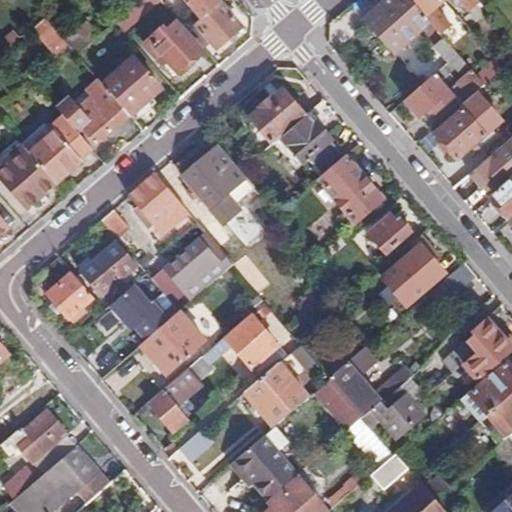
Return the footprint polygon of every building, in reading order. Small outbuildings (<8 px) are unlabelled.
[(124,33),(160,1),(159,0),(142,0),(116,24),(124,33)] [(220,4),(216,0),(186,0),(203,19),(220,4)] [(431,24),(410,0),(387,0),(366,19),(396,54),(423,30),(431,24)] [(436,9),(444,1),(443,0),(410,0),(431,24),(439,34),(449,25),(436,9)] [(203,19),(196,25),(217,48),(241,28),(220,4),(203,19)] [(53,17),(46,22),(57,34),(63,28),(53,17)] [(46,22),(44,20),(31,32),(53,56),(66,45),(66,44),(57,34),(46,22)] [(178,23),(153,45),(179,72),(203,51),(178,23)] [(432,40),(439,34),(431,24),(423,30),(432,40)] [(77,57),(100,37),(88,25),(66,44),(66,45),(77,57)] [(449,61),(457,54),(439,34),(432,40),(449,61)] [(501,69),(511,59),(511,42),(511,43),(493,59),(501,69)] [(469,97),(474,93),(484,85),(475,75),(457,54),(449,61),(447,63),(453,70),(462,80),(457,84),(469,97)] [(102,86),(130,118),(162,90),(134,58),(102,86)] [(475,75),(484,85),(501,69),(493,59),(475,75)] [(447,63),(431,77),(438,83),(453,70),(447,63)] [(435,111),(451,98),(446,93),(438,83),(431,77),(404,101),(418,118),(431,107),(435,111)] [(97,146),(130,118),(102,86),(98,81),(85,92),(91,99),(80,109),(92,124),(84,131),(97,146)] [(451,98),(458,107),(469,97),(457,84),(446,93),(451,98)] [(280,136),(306,115),(282,88),(274,97),(271,95),(257,107),(258,110),(247,119),(270,145),(280,136)] [(469,97),(458,107),(461,110),(433,134),(457,161),(499,123),(474,93),(469,97)] [(323,175),(344,157),(331,142),(334,139),(317,121),(314,124),(306,115),(280,136),(304,164),(310,160),(323,175)] [(35,161),(55,184),(81,161),(79,158),(90,149),(61,116),(48,128),(44,124),(20,144),(35,161)] [(511,136),(477,166),(468,174),(490,199),(511,178),(511,136)] [(247,177),(220,146),(182,179),(218,222),(236,207),(226,195),(247,177)] [(444,178),(452,188),(468,174),(477,166),(469,157),(444,178)] [(26,209),(55,184),(35,161),(5,187),(26,209)] [(324,188),(356,225),(384,201),(375,190),(352,164),(324,188)] [(187,214),(154,176),(129,197),(162,236),(187,214)] [(511,178),(490,199),(508,220),(511,217),(511,178)] [(115,209),(102,220),(119,240),(132,229),(115,209)] [(389,214),(367,233),(385,253),(410,231),(400,218),(396,221),(389,214)] [(203,233),(218,250),(227,242),(213,225),(203,233)] [(426,241),(421,235),(411,243),(416,250),(426,241)] [(227,242),(218,250),(224,257),(233,267),(246,256),(231,239),(227,242)] [(233,267),(224,257),(217,261),(198,240),(153,279),(182,312),(233,267)] [(438,255),(426,241),(416,250),(383,279),(389,287),(380,295),(397,317),(407,307),(407,306),(444,273),(433,260),(438,255)] [(117,242),(82,273),(104,298),(139,267),(117,242)] [(470,278),(460,267),(438,286),(448,297),(470,278)] [(95,298),(73,273),(48,296),(74,326),(89,314),(84,308),(95,298)] [(173,320),(182,312),(153,279),(149,274),(140,282),(144,286),(155,300),(173,320)] [(114,312),(143,346),(167,325),(156,313),(154,314),(147,306),(155,300),(144,286),(114,312)] [(207,341),(182,312),(173,320),(167,325),(143,346),(168,375),(207,341)] [(280,345),(253,315),(191,369),(202,382),(216,370),(213,365),(234,347),(252,367),(280,345)] [(475,334),(466,342),(476,353),(488,368),(511,348),(486,318),(472,330),(475,334)] [(0,361),(9,353),(0,342),(0,361)] [(450,376),(470,358),(476,353),(466,342),(440,365),(450,376)] [(320,368),(330,380),(354,359),(344,347),(320,368)] [(330,380),(363,417),(380,403),(372,394),(358,377),(377,361),(366,348),(354,359),(330,380)] [(431,403),(433,404),(476,366),(470,358),(450,376),(426,397),(431,403)] [(409,378),(419,369),(412,361),(405,366),(400,360),(386,373),(390,378),(398,387),(400,386),(409,378)] [(489,413),(511,393),(511,372),(504,362),(470,392),(489,413)] [(277,426),(309,398),(280,365),(247,393),(277,426)] [(191,369),(165,391),(168,395),(153,407),(174,431),(188,419),(179,408),(205,385),(202,382),(191,369)] [(372,394),(380,403),(398,387),(390,378),(372,394)] [(409,378),(400,386),(422,411),(431,403),(426,397),(409,378)] [(380,403),(363,417),(395,456),(405,448),(442,415),(433,404),(431,403),(422,411),(400,386),(398,387),(380,403)] [(511,427),(511,393),(489,413),(477,424),(496,447),(504,440),(508,437),(506,433),(511,427)] [(26,430),(23,426),(3,442),(8,446),(12,443),(19,450),(33,439),(46,454),(70,433),(50,410),(26,430)] [(395,456),(363,417),(352,427),(371,450),(368,453),(381,469),(395,456)] [(205,429),(181,449),(202,473),(225,452),(205,429)] [(265,436),(236,462),(269,499),(298,473),(265,436)] [(493,450),(511,471),(511,448),(504,440),(496,447),(493,450)] [(110,482),(77,445),(13,500),(24,511),(50,511),(82,486),(92,498),(110,482)] [(405,448),(395,456),(407,469),(415,461),(405,448)] [(407,469),(395,456),(381,469),(371,477),(384,492),(409,471),(407,469)] [(29,466),(11,482),(19,491),(36,476),(29,466)] [(434,501),(441,494),(449,488),(439,476),(424,489),(434,501)] [(272,511),(329,511),(301,479),(272,503),(277,508),(272,511)] [(420,511),(434,501),(424,489),(422,486),(391,511),(420,511)] [(511,511),(511,494),(491,511),(511,511)] [(443,511),(434,501),(420,511),(443,511)]
